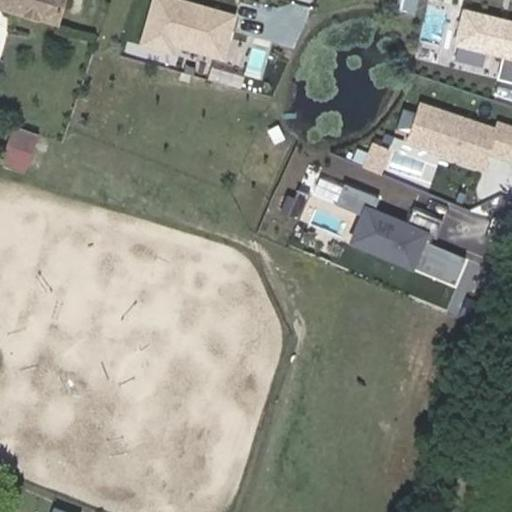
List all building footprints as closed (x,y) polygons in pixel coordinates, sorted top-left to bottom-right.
[(0,0),(0,7),(55,26),(62,0),(0,0)] [(220,58),(232,16),(177,0),(150,0),(138,43),(167,51),(169,43),(220,58)] [(396,0),(395,10),(413,12),(414,0),(396,0)] [(511,21),(463,10),(455,41),(502,52),(496,76),(511,80),(511,21)] [(416,100),(402,139),(479,165),(478,169),(499,176),(511,137),(511,127),(493,120),(491,126),(416,100)] [(385,148),(370,141),(360,165),(376,171),(385,148)] [(29,153),(7,146),(1,163),(24,170),(29,153)] [(372,196),(337,182),(328,203),(355,214),(345,240),(447,282),(458,256),(416,238),(418,232),(428,236),(436,218),(406,206),(399,223),(366,209),(372,196)] [(292,218),(303,192),(291,188),(280,213),(292,218)]
